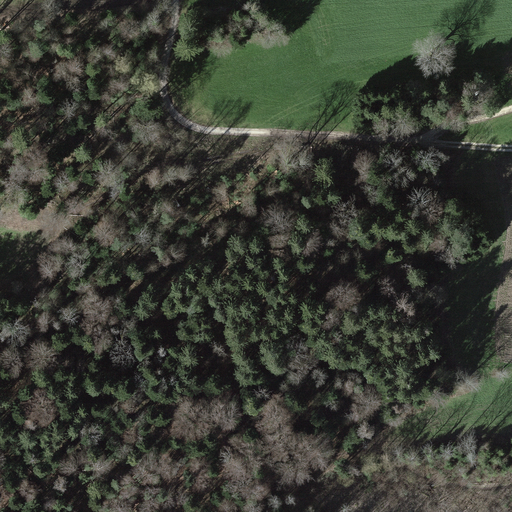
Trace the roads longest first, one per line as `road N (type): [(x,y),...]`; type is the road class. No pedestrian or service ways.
road 1 (track): [(175,0),(163,91),(171,110),(194,127),(511,147)]
road 2 (track): [(144,511),(202,476),(275,454),(381,455),(472,490),(511,486)]
